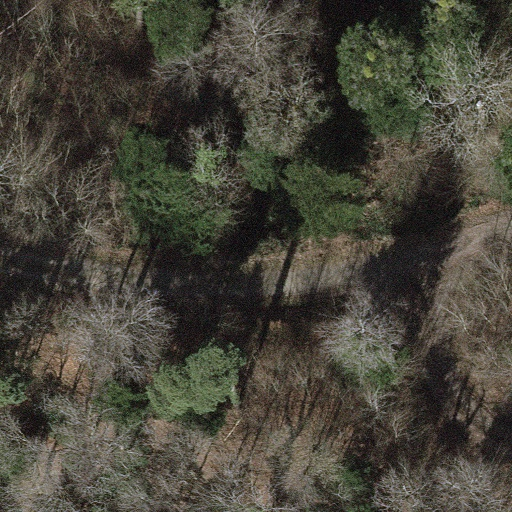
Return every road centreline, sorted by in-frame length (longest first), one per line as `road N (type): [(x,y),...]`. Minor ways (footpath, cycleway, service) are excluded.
road 1 (track): [(511,240),(394,272),(227,296),(0,273)]
road 2 (track): [(394,272),(449,407),(511,460)]
